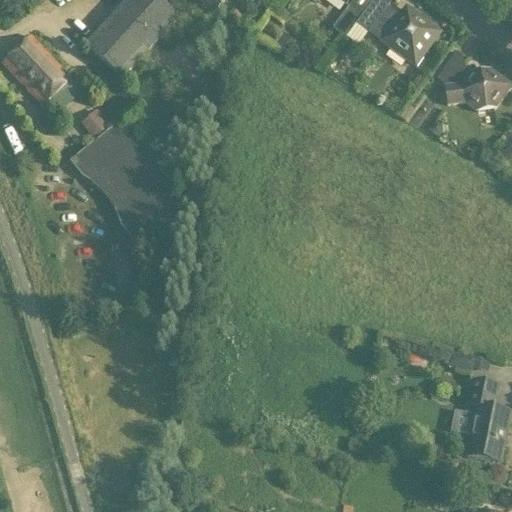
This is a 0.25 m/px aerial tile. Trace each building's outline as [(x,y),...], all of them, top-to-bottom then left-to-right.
[(122,83),(179,21),(155,0),(128,0),(85,48),(122,83)] [(182,3),(177,0),(169,0),(167,4),(176,11),(182,3)] [(356,26),(363,31),(364,30),(370,34),(369,35),(383,45),(415,68),(438,36),(407,13),(401,20),(388,10),(391,5),(384,0),(375,0),(362,18),(356,26)] [(232,9),(225,16),(233,24),(240,17),(232,9)] [(356,26),(362,18),(349,9),(333,31),(346,40),(356,26)] [(215,49),(219,33),(207,30),(203,45),(215,49)] [(287,53),(295,43),(284,34),(276,45),(287,53)] [(44,109),(71,82),(30,39),(3,65),(44,109)] [(488,73),(473,75),(465,70),(463,59),(457,55),(437,82),(444,87),(445,92),(448,108),(464,105),(478,115),(494,112),(511,90),(488,73)] [(96,115),(82,126),(94,142),(108,130),(96,115)] [(435,121),(427,132),(438,139),(443,133),(442,126),(435,121)] [(165,185),(140,153),(119,127),(71,165),(82,179),(91,184),(95,188),(101,193),(107,199),(110,204),(114,210),(117,215),(119,221),(121,228),(133,243),(180,205),(165,185)] [(140,153),(165,185),(183,170),(159,139),(140,153)] [(450,352),(447,365),(469,370),(472,358),(450,352)] [(475,358),(472,369),(487,372),(489,362),(475,358)] [(501,465),(511,414),(494,411),(498,388),(472,382),(467,407),(476,409),(466,458),(501,465)]
